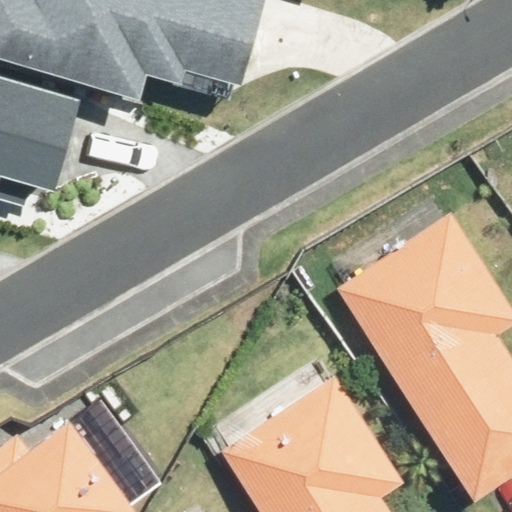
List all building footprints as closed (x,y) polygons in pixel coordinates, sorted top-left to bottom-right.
[(149,56),(184,65),(188,53),(242,68),(260,0),(0,0),(0,42),(142,81),(149,56)] [(0,162),(2,157),(56,172),(81,80),(0,58),(0,162)] [(511,482),(511,331),(511,330),(511,281),(461,207),(346,285),(490,497),(511,482)] [(412,511),(399,491),(418,475),(347,370),(232,448),(275,511),(412,511)] [(147,511),(154,507),(84,416),(37,449),(25,433),(0,449),(0,511),(147,511)]
